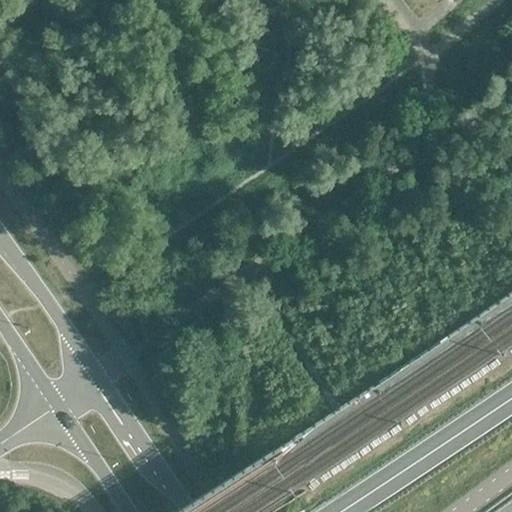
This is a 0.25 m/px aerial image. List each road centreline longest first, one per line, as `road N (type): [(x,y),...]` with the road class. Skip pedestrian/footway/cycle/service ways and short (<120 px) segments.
road 1 (secondary): [(96,380),(0,245)]
road 2 (secondary): [(186,511),(96,380)]
road 3 (secondary): [(55,407),(122,511)]
